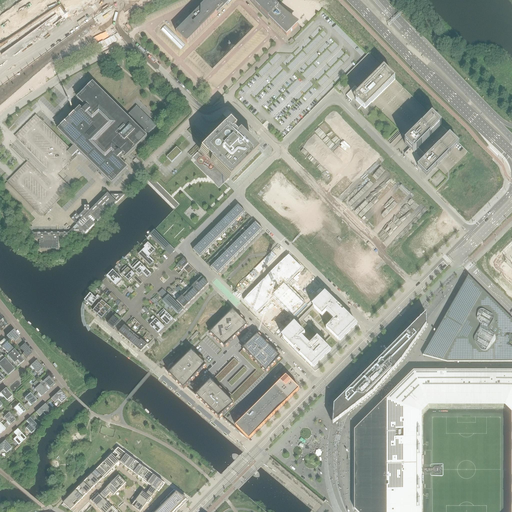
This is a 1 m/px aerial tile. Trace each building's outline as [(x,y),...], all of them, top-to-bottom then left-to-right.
[(209,0),(208,1),(209,2),(207,4),(206,3),(176,33),(187,44),(223,8),(222,6),(223,5),(225,6),(226,5),(231,0),(231,1),(232,0),(249,0),(251,2),(254,4),(255,5),(257,7),(260,9),(261,11),(260,12),(265,17),(265,18),(266,18),(266,19),(268,17),(287,36),(297,26),(271,0),(209,0)] [(186,45),(166,24),(161,29),(181,50),(186,45)] [(38,80),(49,71),(45,67),(34,76),(38,80)] [(349,103),(356,111),(357,111),(361,106),(365,110),(372,103),(378,98),(395,80),(386,70),(384,68),(384,69),(383,69),(367,85),(360,92),(355,86),(346,95),(351,101),(349,103)] [(102,92),(93,83),(79,98),(86,105),(82,109),(84,111),(83,113),(80,111),(75,116),(75,115),(74,115),(73,115),(73,116),(73,117),(74,117),(60,131),(76,148),(99,171),(104,176),(112,184),(127,169),(118,160),(119,159),(121,161),(126,157),(132,151),(145,137),(157,126),(136,106),(126,116),(107,97),(102,92)] [(450,134),(427,157),(418,149),(441,126),(432,116),(404,144),(410,149),(405,154),(427,176),(459,144),(450,134)] [(230,121),(206,146),(201,150),(230,179),(259,150),(230,121)] [(182,152),(178,148),(177,147),(166,157),(172,163),(182,152)] [(89,212),(89,209),(89,207),(85,207),(84,211),(79,216),(76,213),(71,219),(76,225),(68,233),(82,233),(83,231),(86,234),(125,195),(112,195),(110,196),(108,194),(90,212),(89,212)] [(245,212),(238,205),(233,210),(241,217),(245,213),(245,212)] [(233,210),(229,214),(236,221),(241,217),(233,210)] [(232,225),(236,221),(229,214),(225,218),(232,225)] [(229,228),(232,225),(225,218),(222,221),(229,228)] [(222,221),(218,226),(225,233),(229,228),(222,221)] [(258,234),(263,230),(256,223),(255,223),(251,227),(258,234)] [(218,226),(213,230),(220,237),(225,233),(218,226)] [(251,227),(246,232),(254,239),(258,234),(251,227)] [(170,246),(154,230),(150,234),(166,250),(170,246)] [(213,230),(209,234),(216,241),(220,237),(213,230)] [(249,243),(254,239),(246,232),(242,236),(249,243)] [(56,233),(32,233),(29,233),(36,240),(39,240),(39,246),(58,246),(59,240),(62,240),(68,233),(56,233)] [(209,234),(206,237),(213,244),(216,241),(209,234)] [(245,248),(249,243),(242,236),(237,241),(245,248)] [(209,249),(213,244),(206,237),(202,242),(209,249)] [(240,252),(245,248),(237,241),(233,245),(240,252)] [(205,253),(209,249),(202,242),(197,246),(205,253)] [(156,251),(148,243),(144,248),(145,249),(143,251),(143,252),(149,258),(156,251)] [(233,245),(228,250),(236,257),(240,252),(233,245)] [(205,253),(197,246),(193,250),(195,252),(197,254),(198,256),(200,257),(205,253)] [(228,250),(224,254),(231,261),(236,257),(228,250)] [(149,258),(143,252),(139,256),(150,267),(154,263),(149,258)] [(224,254),(219,259),(227,266),(231,261),(224,254)] [(288,257),(244,301),(256,313),(273,296),(293,317),(304,305),(284,285),(300,269),(288,257)] [(219,259),(215,263),(222,270),(227,266),(219,259)] [(191,267),(184,260),(177,267),(182,271),(184,269),(186,272),(191,267)] [(151,274),(138,261),(131,268),(139,276),(142,273),(147,279),(151,274)] [(215,263),(211,268),(210,268),(218,275),(222,270),(215,263)] [(121,275),(127,281),(128,282),(133,278),(135,280),(137,278),(142,283),(143,283),(126,266),(122,271),(123,272),(121,275)] [(122,280),(114,272),(108,279),(115,286),(122,280)] [(209,284),(201,276),(196,281),(204,289),(209,284)] [(511,320),(468,276),(424,352),(422,355),(447,362),(511,361),(511,320)] [(204,289),(196,281),(191,286),(192,287),(199,294),(204,289)] [(199,294),(192,287),(187,292),(194,299),(199,294)] [(187,292),(186,291),(181,296),(189,304),(194,299),(187,292)] [(91,307),(98,299),(100,297),(98,295),(95,298),(93,296),(90,294),(84,301),(87,303),(91,307)] [(183,310),(168,295),(164,300),(166,302),(165,303),(170,308),(172,307),(179,314),(183,310)] [(327,295),(313,309),(322,317),(327,311),(336,319),(326,329),(338,341),(355,324),(327,295)] [(189,304),(181,296),(176,301),(184,309),(189,304)] [(106,305),(102,301),(93,312),(97,316),(106,305)] [(111,309),(106,305),(97,316),(102,320),(111,309)] [(174,320),(164,310),(157,316),(167,326),(174,320)] [(224,348),(247,325),(233,311),(210,334),(224,348)] [(426,326),(426,321),(426,314),(334,406),(333,422),(333,425),(335,423),(373,393),(402,361),(426,326)] [(113,329),(121,320),(115,315),(107,324),(113,329)] [(165,328),(153,316),(151,319),(156,324),(152,328),(159,335),(165,328)] [(131,330),(125,326),(120,333),(122,335),(121,336),(124,338),(130,331),(131,330)] [(296,326),(283,339),(312,368),(329,350),(317,338),(307,348),(299,340),(305,334),(296,326)] [(9,341),(12,344),(14,342),(18,346),(22,342),(19,339),(19,338),(13,330),(6,337),(9,341)] [(130,331),(124,338),(130,343),(136,336),(137,335),(131,330),(130,331)] [(184,345),(187,348),(201,334),(197,331),(184,345)] [(280,358),(257,335),(243,350),(259,366),(266,373),(268,370),(280,358)] [(141,341),(136,336),(131,342),(133,344),(132,345),(135,348),(136,347),(141,341)] [(7,357),(14,350),(3,339),(0,342),(0,348),(1,350),(2,349),(5,352),(5,353),(4,353),(7,357)] [(148,345),(142,340),(141,341),(136,347),(138,349),(137,350),(141,352),(148,345)] [(23,342),(22,342),(18,346),(17,347),(23,353),(22,355),(26,359),(32,354),(23,342)] [(7,357),(10,360),(17,368),(24,362),(14,350),(7,357)] [(169,375),(183,389),(185,387),(206,366),(191,352),(169,374),(169,375)] [(4,359),(0,362),(0,368),(7,376),(14,370),(4,359)] [(38,362),(37,363),(36,361),(30,366),(37,374),(43,369),(40,366),(40,365),(38,362)] [(511,511),(511,371),(413,371),(399,385),(353,433),(352,511),(511,511)] [(51,380),(48,377),(43,382),(49,389),(55,384),(54,383),(54,382),(52,379),(51,380)] [(299,390),(286,377),(236,427),(249,440),(299,390)] [(47,392),(36,381),(33,384),(36,388),(34,390),(41,397),(47,392)] [(226,397),(210,382),(197,395),(220,418),(233,405),(226,397)] [(5,389),(0,393),(0,394),(6,401),(12,396),(5,389)] [(54,403),(58,400),(61,403),(67,398),(60,391),(51,399),(54,403)] [(37,401),(30,394),(24,399),(31,406),(37,401)] [(25,411),(19,404),(13,409),(20,416),(25,411)] [(39,417),(43,413),(46,417),(52,412),(45,404),(36,413),(39,417)] [(15,420),(9,413),(3,418),(10,425),(15,420)] [(26,428),(31,434),(38,427),(30,418),(26,422),(29,425),(26,428)] [(13,440),(18,445),(26,439),(17,429),(13,433),(17,437),(13,440)] [(0,452),(2,450),(6,453),(11,448),(5,441),(0,445),(0,452)] [(115,452),(112,455),(119,462),(120,463),(126,455),(126,454),(119,449),(118,448),(115,452)] [(126,455),(120,463),(122,464),(124,466),(125,466),(131,458),(126,454),(126,455)] [(108,458),(108,459),(115,466),(119,462),(112,455),(110,456),(108,458)] [(131,458),(125,466),(129,470),(136,461),(135,461),(133,459),(131,458)] [(104,463),(112,471),(111,470),(115,466),(108,459),(106,460),(104,463)] [(136,461),(129,470),(134,473),(140,465),(138,463),(136,461)] [(100,467),(108,475),(112,471),(104,463),(102,464),(100,467)] [(140,465),(134,473),(138,476),(144,468),(142,466),(140,465)] [(96,471),(104,479),(108,475),(100,467),(98,469),(96,471)] [(144,468),(138,476),(143,480),(149,471),(146,469),(144,468)] [(92,475),(99,482),(103,478),(104,479),(96,471),(94,472),(92,475)] [(143,480),(142,481),(147,484),(148,483),(154,475),(151,473),(149,471),(143,480)] [(92,475),(88,479),(95,486),(97,484),(99,482),(92,475)] [(154,475),(148,483),(152,487),(158,478),(155,476),(154,475)] [(119,476),(115,480),(122,487),(124,485),(126,483),(125,482),(119,476)] [(158,478),(152,487),(157,490),(159,492),(164,485),(162,483),(163,482),(160,480),(158,478)] [(88,479),(84,483),(91,490),(93,488),(94,487),(95,486),(88,479)] [(115,480),(110,484),(118,491),(120,489),(122,487),(115,480)] [(84,483),(80,487),(87,494),(89,492),(90,491),(91,490),(84,483)] [(107,488),(106,488),(111,493),(114,495),(115,494),(118,491),(110,484),(107,488)] [(80,487),(76,491),(83,498),(85,496),(86,495),(87,494),(80,487)] [(149,491),(146,494),(151,498),(157,490),(152,487),(150,489),(149,491)] [(106,489),(99,495),(104,500),(110,493),(111,493),(106,488),(106,489)] [(76,491),(71,495),(79,502),(81,500),(82,499),(83,498),(76,491)] [(139,496),(139,497),(147,503),(148,504),(152,499),(151,498),(146,494),(143,492),(141,494),(139,496)] [(174,511),(186,500),(175,492),(169,498),(167,497),(160,504),(162,506),(155,511),(174,511)] [(91,500),(90,501),(95,505),(97,507),(104,500),(99,495),(98,493),(91,500)] [(71,495),(67,499),(75,506),(77,504),(78,504),(79,502),(71,495)] [(136,501),(135,501),(144,508),(147,503),(139,497),(137,499),(136,501)] [(67,499),(63,503),(64,504),(70,509),(70,510),(71,511),(71,510),(73,508),(75,506),(67,499)] [(104,500),(97,507),(99,509),(100,511),(108,503),(104,500)] [(133,505),(132,506),(133,507),(139,511),(140,511),(144,508),(135,501),(133,505)] [(108,503),(100,511),(101,511),(106,511),(112,507),(108,503)]
